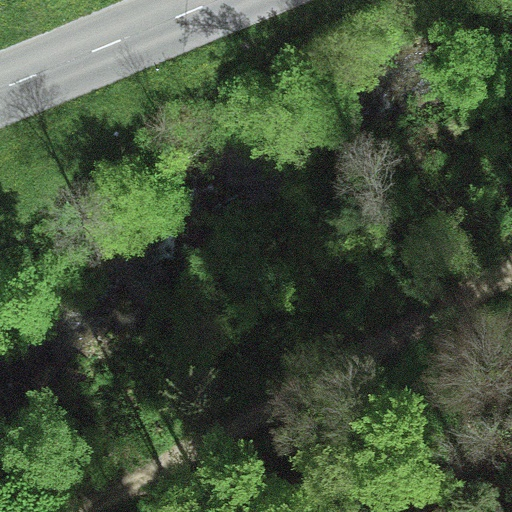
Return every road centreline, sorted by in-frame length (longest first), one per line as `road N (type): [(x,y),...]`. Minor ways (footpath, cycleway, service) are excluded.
road 1 (track): [(511,274),(71,511)]
road 2 (secondary): [(214,0),(0,86)]
